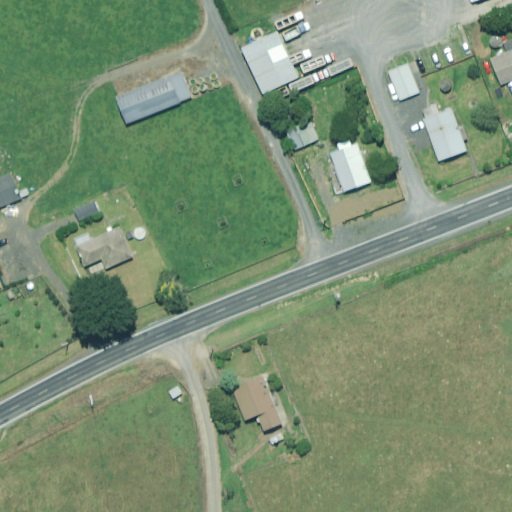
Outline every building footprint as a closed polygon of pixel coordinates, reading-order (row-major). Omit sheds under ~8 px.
[(511,28),(502,32),(510,52),(494,58),(504,85),(511,81),(511,28)] [(302,77),(281,31),(245,47),(266,93),(302,77)] [(422,92),(411,64),(392,71),(403,100),(422,92)] [(194,98),(184,71),(119,97),(130,124),(194,98)] [(470,151),(455,109),(427,119),(442,160),(470,151)] [(319,139),(311,120),(287,131),(296,150),(319,139)] [(374,181),(360,143),(333,153),(347,191),(374,181)] [(0,178),(0,207),(24,199),(15,173),(0,178)] [(102,213),(98,201),(78,209),(82,221),(102,213)] [(136,258),(124,228),(92,240),(90,235),(77,240),(87,266),(105,259),(109,268),(136,258)] [(285,424),(268,376),(236,388),(247,420),(261,415),(267,430),(285,424)]
